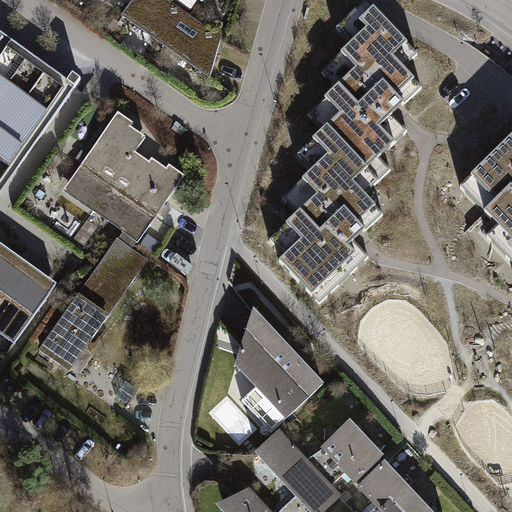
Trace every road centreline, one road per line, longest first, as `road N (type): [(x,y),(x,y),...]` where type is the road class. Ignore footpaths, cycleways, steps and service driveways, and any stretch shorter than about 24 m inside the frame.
road 1 (residential): [(174,511),(172,425),(239,140)]
road 2 (residential): [(239,140),(210,129),(17,0)]
road 3 (residential): [(131,511),(0,419)]
road 4 (residential): [(239,140),(279,0)]
